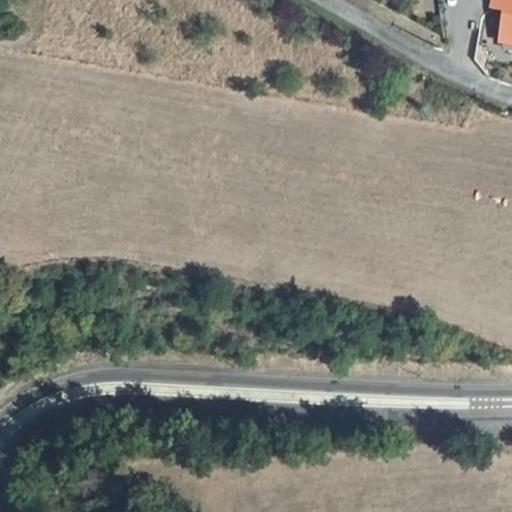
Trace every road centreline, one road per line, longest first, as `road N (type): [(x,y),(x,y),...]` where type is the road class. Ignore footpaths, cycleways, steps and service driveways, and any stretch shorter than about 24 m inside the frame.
road 1 (unclassified): [(0,433),(37,402),(78,387),(140,381),(511,402)]
road 2 (residential): [(511,96),(464,82),(308,0)]
